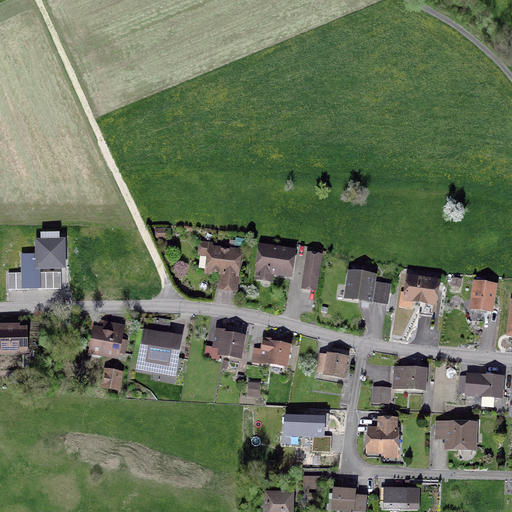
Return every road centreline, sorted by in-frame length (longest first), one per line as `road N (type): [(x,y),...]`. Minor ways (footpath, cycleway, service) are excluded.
road 1 (residential): [(362,343),(220,309),(0,307)]
road 2 (residential): [(362,343),(353,463),(371,471),(511,475)]
road 3 (track): [(93,122),(171,307)]
road 4 (residential): [(511,361),(362,343)]
road 5 (track): [(410,0),(480,44),(511,78)]
